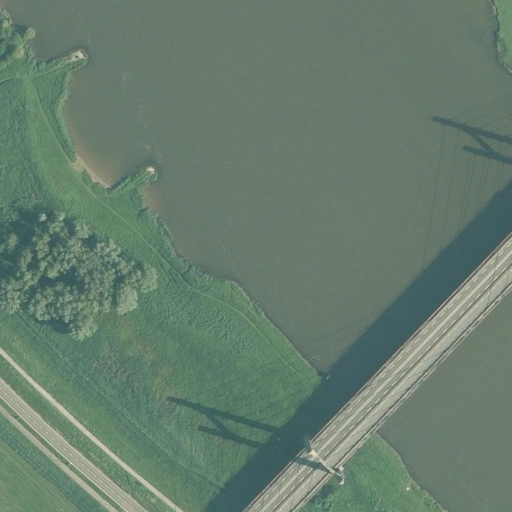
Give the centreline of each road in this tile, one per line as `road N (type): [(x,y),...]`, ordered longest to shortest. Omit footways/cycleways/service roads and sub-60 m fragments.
road 1 (primary): [(256,511),(511,246)]
road 2 (unclassified): [(280,511),(511,270)]
road 3 (secondary): [(137,511),(0,387)]
